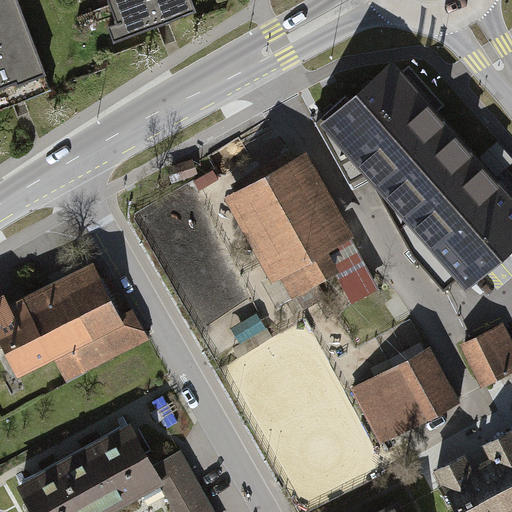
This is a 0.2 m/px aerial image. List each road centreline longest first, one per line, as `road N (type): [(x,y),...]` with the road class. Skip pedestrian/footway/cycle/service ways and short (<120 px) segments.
road 1 (residential): [(67,164),(265,511)]
road 2 (secondary): [(67,164),(360,0)]
